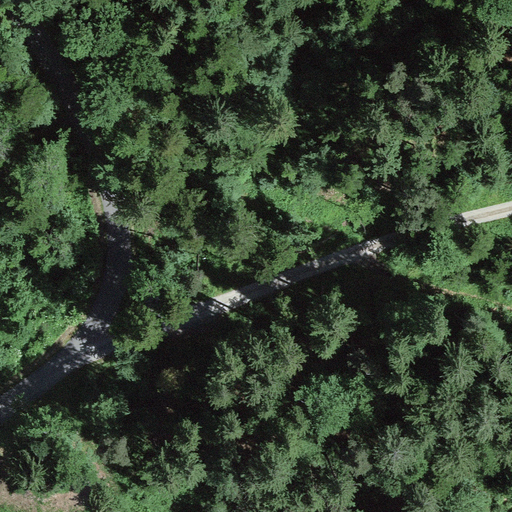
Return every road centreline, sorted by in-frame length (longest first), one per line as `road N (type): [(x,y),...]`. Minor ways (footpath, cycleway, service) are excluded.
road 1 (unclassified): [(0,410),(96,326),(118,233),(110,184),(86,124),(16,0)]
road 2 (track): [(77,350),(187,317),(425,224),(511,203)]
